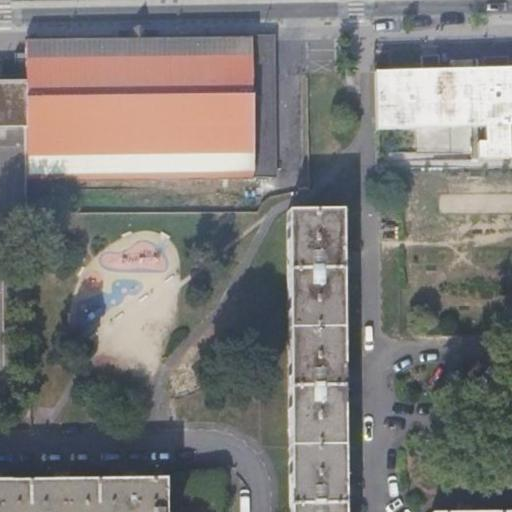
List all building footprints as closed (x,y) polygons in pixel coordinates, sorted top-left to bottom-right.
[(26,114),(26,127),(27,176),(274,174),(272,37),(24,39),(25,83),(26,106),(26,114)] [(422,55),(422,69),(440,69),(440,55),(422,55)] [(511,67),(440,69),(422,69),(376,70),(377,128),(487,126),(487,142),(479,143),(480,159),(506,158),(506,157),(511,156),(511,67)] [(0,127),(26,127),(26,114),(26,106),(25,83),(0,83),(0,127)] [(344,511),(342,209),(287,209),(289,511),(344,511)] [(0,511),(215,511),(215,477),(126,478),(126,476),(113,476),(113,478),(58,479),(58,476),(46,477),(46,479),(0,479),(0,511)]
